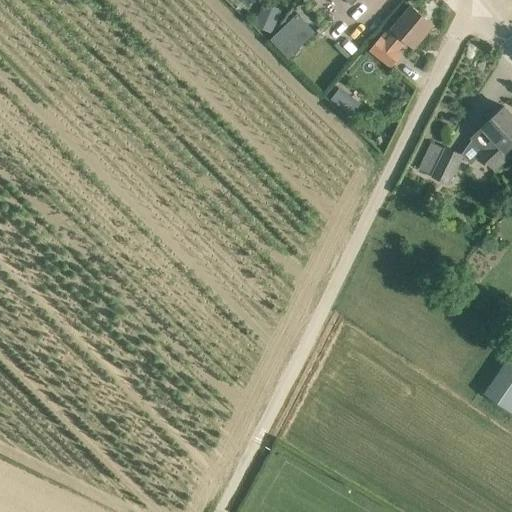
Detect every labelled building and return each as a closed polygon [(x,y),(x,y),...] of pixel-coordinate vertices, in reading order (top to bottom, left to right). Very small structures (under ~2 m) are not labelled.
[(266,0),(255,24),(274,33),(285,8),(266,0)] [(398,50),(406,40),(415,47),(434,24),(413,6),(393,29),(396,31),(388,41),(383,36),(372,49),(392,66),(402,54),(398,50)] [(285,26),(271,39),(289,58),(303,45),(300,42),(285,26)] [(507,151),(511,146),(511,113),(505,106),(473,137),(484,149),(480,152),(496,169),(510,155),(507,151)] [(447,147),(446,148),(433,142),(419,169),(449,184),(463,155),(447,147)] [(511,352),(485,392),(511,410),(511,352)]
